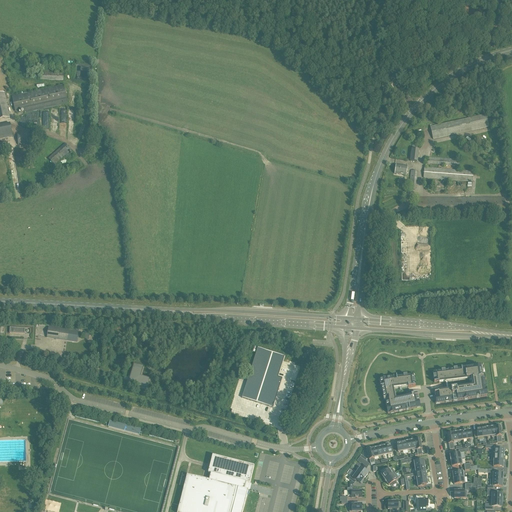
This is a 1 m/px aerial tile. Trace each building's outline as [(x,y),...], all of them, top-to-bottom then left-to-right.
[(64,85),(12,96),(15,112),(24,110),(25,113),(68,104),(64,85)] [(0,119),(10,117),(4,93),(0,93),(0,119)] [(486,114),(430,127),(433,139),(489,127),(486,114)] [(10,123),(0,125),(0,139),(13,137),(10,123)] [(31,133),(17,134),(18,145),(34,144),(34,136),(31,137),(31,133)] [(65,144),(49,158),(55,165),(65,156),(67,158),(69,156),(69,155),(68,153),(71,151),(65,144)] [(29,149),(19,150),(19,160),(25,160),(25,158),(28,158),(28,160),(33,159),(33,157),(36,157),(36,151),(33,151),(29,151),(29,149)] [(459,160),(425,157),(425,164),(459,166),(459,160)] [(406,175),(407,166),(396,165),(395,174),(406,175)] [(472,182),(473,171),(424,167),(423,178),(472,182)] [(414,190),(417,171),(411,170),(408,189),(414,190)] [(460,198),(414,198),(414,210),(460,210),(505,210),(505,198),(460,198)] [(49,328),(47,337),(67,340),(77,342),(78,332),(69,331),(68,331),(49,328)] [(134,364),(128,383),(147,389),(150,379),(141,376),(143,367),(134,364)] [(483,377),(482,377),(480,366),(474,367),(465,369),(462,370),(462,368),(461,368),(457,369),(457,370),(454,371),(454,369),(453,369),(445,370),(444,370),(445,372),(442,372),(441,370),(441,371),(433,372),(433,376),(435,376),(435,379),(433,379),(434,379),(434,382),(434,383),(439,382),(472,378),(473,387),(457,390),(456,388),(451,389),(451,390),(439,392),(434,393),(435,393),(436,397),(436,400),(436,404),(453,401),(453,402),(453,400),(457,399),(457,400),(463,400),(467,399),(469,399),(476,398),(476,396),(479,396),(479,398),(480,398),(480,397),(487,396),(486,390),(485,390),(484,380),(481,381),(481,378),(483,378),(483,377)] [(389,413),(390,413),(390,412),(393,411),(393,412),(395,412),(399,411),(398,410),(401,409),(402,411),(406,410),(406,408),(409,408),(409,410),(410,410),(409,409),(420,407),(419,403),(418,401),(418,398),(417,394),(411,395),(412,397),(395,400),(392,388),(408,386),(408,388),(415,387),(415,386),(414,383),(415,383),(415,382),(413,383),(412,380),(414,379),(413,374),(407,375),(406,375),(407,377),(404,377),(403,375),(403,376),(396,377),(396,376),(396,378),(393,378),(393,377),(386,378),(380,380),(381,383),(382,383),(383,386),(380,387),(383,386),(383,389),(382,390),(383,397),(386,397),(386,400),(385,400),(387,407),(386,407),(387,409),(388,413),(389,413)] [(140,434),(141,429),(110,421),(108,425),(140,434)] [(477,432),(474,432),(475,438),(477,438),(478,440),(483,440),(481,429),(476,430),(477,432)] [(492,449),(491,455),(504,456),(504,450),(494,449),(494,445),(485,447),(485,449),(492,449)] [(450,455),(451,461),(462,459),(461,453),(469,452),(468,449),(464,450),(458,451),(459,454),(450,455)] [(254,466),(213,456),(210,464),(208,473),(211,474),(209,480),(202,478),(189,475),(187,475),(179,505),(178,509),(177,511),(242,511),(248,490),(247,490),(248,486),(249,483),(250,483),(254,466)] [(414,459),(409,459),(410,463),(414,462),(415,468),(425,466),(424,460),(416,461),(416,458),(414,459)] [(368,473),(360,467),(356,472),(364,479),(368,473)] [(386,471),(381,475),(385,480),(395,473),(391,468),(389,469),(388,467),(385,469),(386,471)] [(488,470),(488,473),(491,473),(490,480),(503,480),(503,474),(494,473),(494,470),(488,470)] [(354,471),(348,479),(352,482),(350,484),(350,487),(353,487),(353,485),(354,483),(354,484),(357,481),(360,484),(361,483),(361,484),(364,480),(364,479),(356,472),(354,471)] [(426,478),(426,472),(416,474),(404,476),(405,481),(407,481),(406,477),(414,476),(414,480),(417,480),(426,478)] [(395,473),(385,480),(388,485),(399,479),(395,473)] [(426,478),(417,480),(418,487),(424,486),(424,485),(427,484),(426,478)] [(503,480),(490,480),(490,486),(487,486),(487,489),(493,489),(493,487),(502,487),(503,480)] [(465,491),(454,491),(454,499),(467,498),(466,491),(471,491),(471,487),(465,488),(465,491)] [(352,488),(347,488),(347,496),(351,496),(351,498),(361,498),(361,490),(352,490),(352,488)] [(490,500),(503,501),(503,497),(502,497),(502,494),(495,494),(496,490),(487,490),(487,496),(491,496),(491,500),(490,500)] [(416,510),(415,510),(414,511),(418,511),(426,511),(426,508),(428,508),(428,504),(429,504),(429,500),(426,500),(426,496),(416,496),(416,501),(417,501),(417,510),(416,510)] [(503,501),(490,500),(490,505),(485,504),(485,510),(493,510),(493,507),(501,508),(502,504),(503,504),(503,501)] [(398,502),(388,502),(388,509),(390,509),(389,511),(396,511),(397,509),(398,509),(398,502)]
